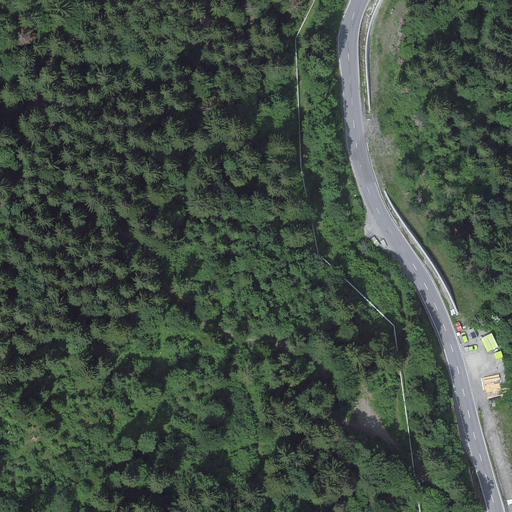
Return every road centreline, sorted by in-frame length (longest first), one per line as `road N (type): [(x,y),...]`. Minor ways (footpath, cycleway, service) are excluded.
road 1 (track): [(456,511),(385,437),(338,416),(322,377),(301,354),(202,322),(132,241),(78,207),(44,102),(25,112),(23,172),(0,214)]
road 2 (primary): [(492,511),(450,355),(362,167),(346,59),(358,0)]
road 3 (track): [(252,342),(242,377),(268,511)]
road 4 (track): [(0,245),(19,283),(14,333),(0,357)]
